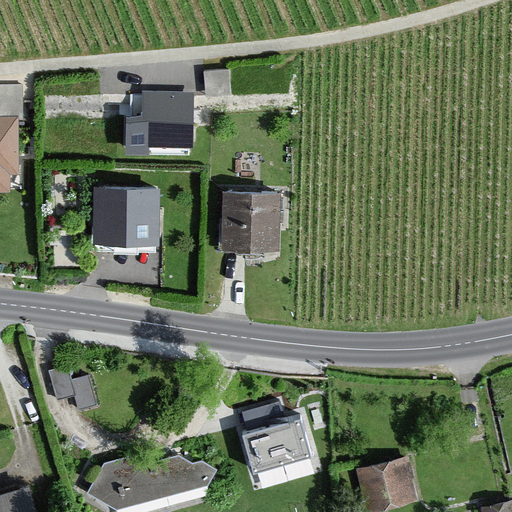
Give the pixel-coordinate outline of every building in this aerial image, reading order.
[(0,105),(24,105),(23,77),(0,77),(0,105)] [(193,97),(131,95),(129,152),(147,152),(148,145),(192,147),(193,97)] [(16,120),(0,120),(0,187),(8,188),(8,173),(16,173),(16,120)] [(283,190),(226,188),(224,250),(280,252),(283,190)] [(158,189),(97,189),(96,247),(157,247),(158,189)] [(67,366),(49,371),(57,401),(75,396),(79,410),(96,405),(88,375),(70,380),(67,366)] [(299,419),(242,435),(253,472),(309,456),(299,419)] [(135,456),(104,464),(86,493),(118,510),(208,486),(216,471),(201,460),(191,463),(177,455),(147,464),(135,456)] [(409,455),(359,467),(369,511),(419,499),(409,455)] [(0,511),(35,511),(28,488),(0,496),(0,511)] [(508,511),(505,499),(480,504),(481,511),(508,511)]
